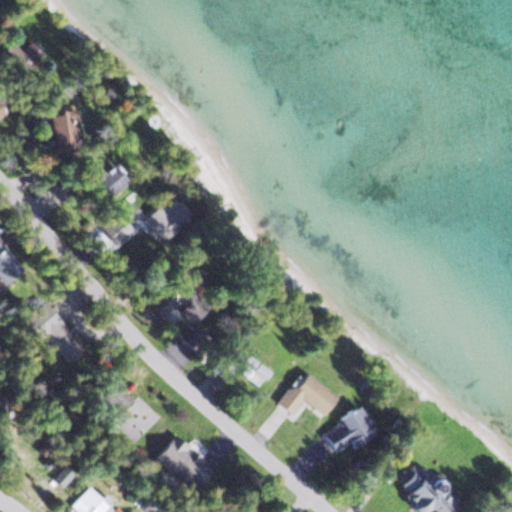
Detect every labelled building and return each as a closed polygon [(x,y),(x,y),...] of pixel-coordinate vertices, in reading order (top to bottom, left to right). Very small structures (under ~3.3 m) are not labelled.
[(30,60),(8,37),(0,45),(0,64),(13,77),(30,60)] [(42,112),(45,146),(73,144),(71,109),(42,112)] [(111,176),(84,158),(74,173),(101,191),(111,176)] [(112,211),(123,226),(139,214),(128,199),(112,211)] [(154,234),(171,220),(157,203),(140,216),(154,234)] [(0,279),(15,265),(0,248),(0,279)] [(160,283),(146,307),(161,316),(175,292),(160,283)] [(175,309),(188,321),(204,305),(191,292),(175,309)] [(40,329),(59,361),(76,351),(56,319),(40,329)] [(203,335),(192,325),(182,337),(193,347),(203,335)] [(268,366),(231,343),(225,353),(261,376),(268,366)] [(234,361),(221,349),(206,366),(219,378),(234,361)] [(288,414),(300,399),(318,414),(334,395),(300,368),(273,402),(288,414)] [(127,398),(110,381),(96,395),(113,411),(127,398)] [(370,435),(353,405),(333,417),(337,424),(320,434),(329,449),(345,440),(349,447),(370,435)] [(184,489),(205,468),(169,433),(149,454),(184,489)] [(451,511),(455,507),(435,494),(441,484),(409,462),(396,482),(404,487),(397,498),(417,511),(451,511)] [(66,502),(75,511),(103,511),(108,507),(85,483),(66,502)]
